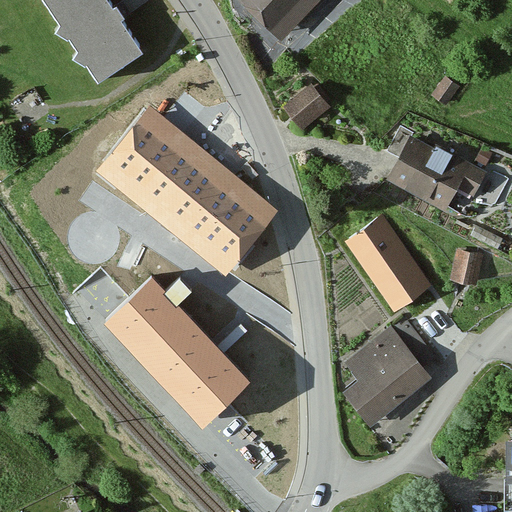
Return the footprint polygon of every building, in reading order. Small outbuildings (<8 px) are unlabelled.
[(40,0),(91,83),(142,52),(109,0),(40,0)] [(234,0),(278,43),(320,0),(234,0)] [(299,88),(277,108),(295,127),(316,108),(299,88)] [(275,209),(143,110),(70,206),(163,276),(185,247),(224,277),(275,209)] [(479,171),(409,135),(383,185),(437,213),(449,192),(464,200),(479,171)] [(432,283),(382,213),(346,239),(395,309),(432,283)] [(475,259),(453,252),(442,285),(464,292),(475,259)] [(221,328),(195,309),(177,335),(203,354),(221,328)] [(340,395),(368,429),(432,376),(390,326),(343,365),(357,382),(340,395)] [(256,357),(233,339),(214,363),(238,381),(256,357)] [(511,501),(511,445),(498,445),(498,486),(506,486),(506,501),(511,501)]
